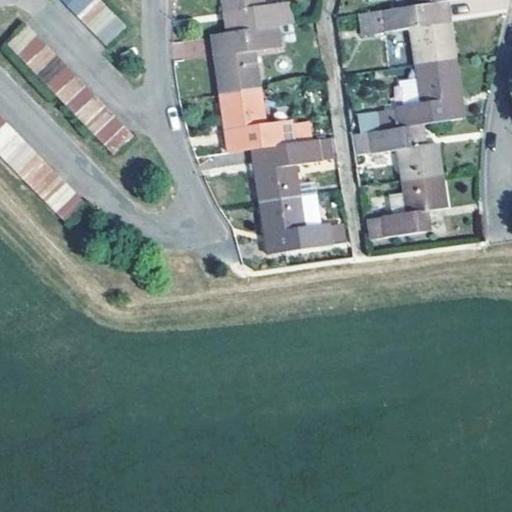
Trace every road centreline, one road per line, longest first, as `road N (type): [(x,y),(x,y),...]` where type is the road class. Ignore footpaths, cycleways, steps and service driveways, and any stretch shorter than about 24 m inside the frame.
road 1 (residential): [(202,222),(158,123),(153,0)]
road 2 (residential): [(499,242),(500,141),(511,71)]
